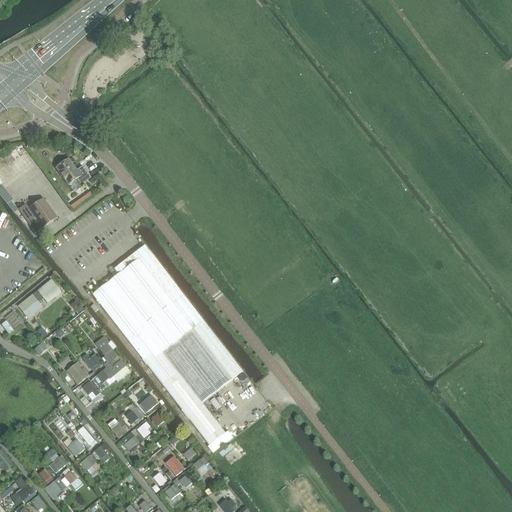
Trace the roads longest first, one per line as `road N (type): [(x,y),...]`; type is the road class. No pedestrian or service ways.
road 1 (residential): [(293,392),(119,169),(13,82)]
road 2 (tertiary): [(13,82),(116,0)]
